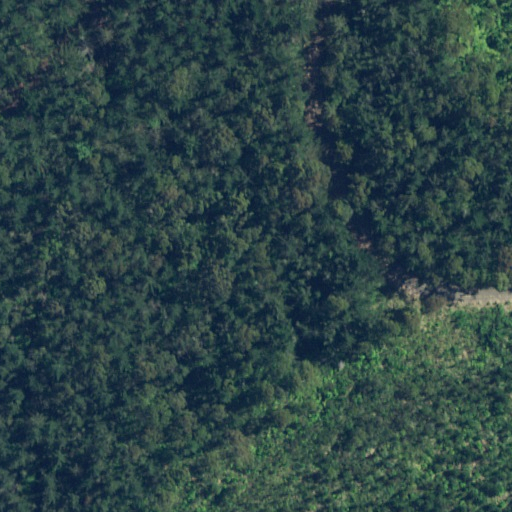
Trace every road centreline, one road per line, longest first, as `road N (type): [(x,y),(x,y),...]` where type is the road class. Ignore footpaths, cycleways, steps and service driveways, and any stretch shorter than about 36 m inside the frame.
road 1 (track): [(335,0),(326,80),(358,249),(444,287),(511,291)]
road 2 (track): [(0,120),(89,0)]
